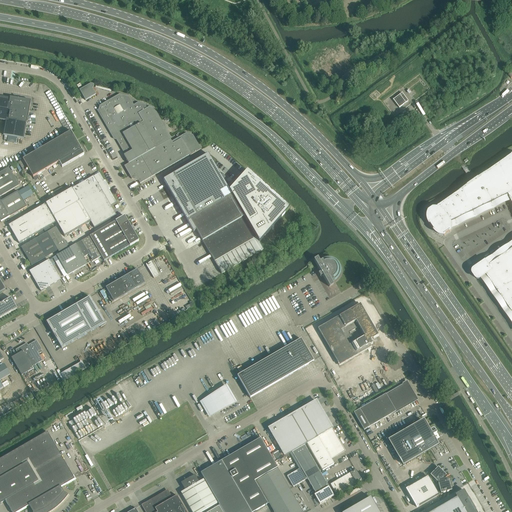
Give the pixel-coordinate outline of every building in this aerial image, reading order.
[(79,91),(81,93),(85,101),(96,95),(92,89),(93,89),(94,85),(90,84),(79,91)] [(402,93),(393,100),(399,108),(408,102),(402,93)] [(99,106),(98,111),(115,139),(117,140),(125,153),(128,151),(129,153),(123,156),(128,164),(124,167),(131,180),(139,181),(140,184),(189,155),(190,156),(201,150),(193,136),(186,134),(171,142),(152,109),(149,108),(147,109),(144,105),(138,103),(134,106),(129,97),(119,95),(99,106)] [(0,97),(0,120),(6,122),(3,136),(23,139),(26,125),(26,123),(29,110),(30,102),(16,99),(14,97),(12,99),(10,98),(10,99),(0,97)] [(71,132),(23,160),(33,178),(59,163),(62,168),(84,155),(81,150),(77,143),(75,139),(71,132)] [(208,155),(163,181),(173,197),(172,197),(174,201),(175,200),(175,201),(175,202),(177,205),(177,204),(178,205),(177,206),(179,209),(180,209),(180,210),(181,213),(182,213),(183,214),(182,214),(184,217),(185,218),(184,218),(186,221),(187,221),(188,224),(190,227),(191,228),(190,228),(192,231),(193,231),(194,233),(196,232),(221,274),(263,249),(259,243),(281,218),(289,209),(260,183),(257,185),(250,179),(253,176),(247,171),(229,191),(208,155)] [(509,310),(511,313),(511,156),(507,160),(479,179),(467,187),(435,210),(434,210),(432,211),(431,212),(430,213),(429,214),(428,216),(428,218),(428,219),(428,221),(429,223),(430,224),(435,232),(436,233),(438,235),(439,235),(441,236),(442,236),(444,237),(451,232),(451,230),(451,229),(451,227),(451,225),(451,224),(454,223),(457,222),(457,221),(472,214),(475,213),(490,205),(490,206),(493,204),(508,197),(509,197),(511,203),(511,250),(511,251),(498,261),(495,262),(495,263),(488,268),(488,267),(485,264),(486,264),(485,263),(474,271),(473,272),(473,273),(473,276),(476,279),(477,280),(478,280),(479,280),(481,280),(486,276),(486,277),(496,291),(498,293),(508,307),(507,307),(509,310)] [(8,168),(0,173),(0,197),(19,186),(8,168)] [(99,173),(43,206),(54,224),(56,223),(65,237),(91,222),(94,228),(116,216),(110,206),(116,203),(99,173)] [(29,186),(18,193),(23,201),(34,195),(29,186)] [(0,202),(0,221),(1,222),(27,207),(23,201),(18,193),(18,192),(0,202)] [(43,206),(9,226),(14,236),(14,237),(15,238),(16,239),(16,240),(17,240),(17,241),(17,242),(18,243),(19,244),(54,224),(43,206)] [(124,217),(90,237),(101,257),(104,262),(139,241),(133,232),(134,230),(133,228),(130,227),(124,217)] [(21,248),(25,255),(32,266),(58,251),(59,254),(68,249),(56,228),(47,233),(21,248)] [(81,242),(76,245),(83,258),(89,255),(93,262),(97,259),(98,260),(99,260),(98,259),(101,257),(90,237),(81,242)] [(56,256),(57,256),(68,276),(87,265),(83,258),(76,245),(68,249),(59,254),(56,256)] [(320,262),(318,258),(314,261),(321,273),(318,274),(320,278),(323,276),(330,288),(334,286),(331,282),(334,281),(335,280),(336,280),(336,279),(337,278),(338,277),(338,276),(339,275),(339,274),(339,273),(340,272),(340,271),(340,270),(340,269),(339,268),(339,267),(339,266),(338,265),(338,264),(337,264),(337,263),(336,262),(335,261),(334,261),(333,260),(332,260),(331,260),(330,259),(328,259),(327,259),(326,259),(324,260),(322,261),(320,262)] [(49,260),(29,272),(41,292),(60,280),(49,260)] [(159,276),(151,262),(146,265),(154,279),(159,276)] [(106,288),(110,296),(108,297),(112,303),(145,284),(137,270),(106,288)] [(90,297),(46,323),(61,349),(105,324),(90,297)] [(0,319),(17,310),(12,302),(11,299),(0,304),(0,319)] [(354,308),(311,333),(332,371),(353,359),(374,346),(364,329),(354,308)] [(301,340),(237,376),(250,399),(314,362),(301,340)] [(18,355),(11,358),(22,376),(33,370),(31,367),(42,361),(37,352),(42,350),(36,341),(28,346),(26,344),(15,350),(18,355)] [(0,390),(3,388),(0,382),(0,380),(10,374),(5,365),(0,367),(0,361),(3,359),(0,353),(0,390)] [(364,431),(392,414),(416,400),(406,382),(354,413),(364,431)] [(216,395),(211,398),(218,410),(223,408),(216,395)] [(316,402),(269,429),(285,457),(307,444),(332,430),(332,429),(316,402)] [(423,421),(399,435),(389,441),(403,465),(437,445),(432,436),(437,434),(435,432),(434,430),(433,429),(429,431),(423,421)] [(333,431),(332,430),(307,444),(322,471),(334,465),(331,460),(332,459),(345,452),(333,431)] [(0,504),(5,501),(11,511),(19,511),(31,505),(33,509),(32,510),(33,510),(34,511),(51,511),(52,511),(54,511),(55,509),(57,508),(58,507),(60,505),(61,504),(62,503),(64,502),(65,501),(65,499),(67,498),(68,496),(63,492),(62,493),(61,492),(62,491),(61,491),(59,489),(75,480),(47,433),(0,459),(0,504)] [(273,511),(302,511),(278,469),(277,468),(274,463),(260,439),(201,473),(223,511),(254,511),(269,504),(273,511)] [(314,495),(317,500),(320,505),(334,497),(328,487),(304,446),(292,453),(301,469),(287,477),(293,487),(307,479),(316,494),(314,495)] [(440,494),(449,492),(452,491),(449,480),(448,480),(448,479),(449,479),(448,477),(447,476),(446,477),(446,476),(446,475),(438,467),(430,476),(438,483),(440,494)] [(356,484),(358,483),(362,481),(356,470),(330,485),(336,495),(356,484)] [(193,477),(192,477),(181,483),(185,491),(181,493),(191,511),(203,511),(217,504),(203,480),(199,483),(195,475),(194,476),(195,476),(193,477)] [(428,477),(406,490),(411,499),(433,486),(428,477)] [(433,486),(411,499),(416,508),(438,495),(433,486)] [(457,499),(440,509),(433,511),(475,511),(472,506),(473,505),(472,503),(471,504),(463,490),(455,496),(457,499)] [(170,500),(165,491),(141,505),(145,511),(185,511),(177,496),(172,499),(173,499),(171,500),(170,500)] [(378,511),(371,498),(346,511),(378,511)]
